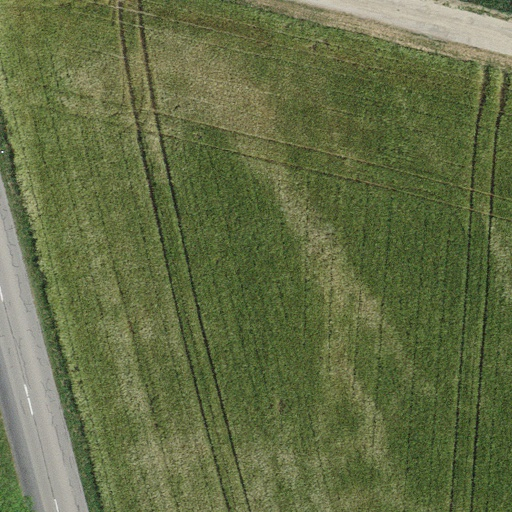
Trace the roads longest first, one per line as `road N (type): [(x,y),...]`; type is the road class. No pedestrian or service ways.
road 1 (secondary): [(0,288),(58,511)]
road 2 (track): [(345,0),(511,43)]
